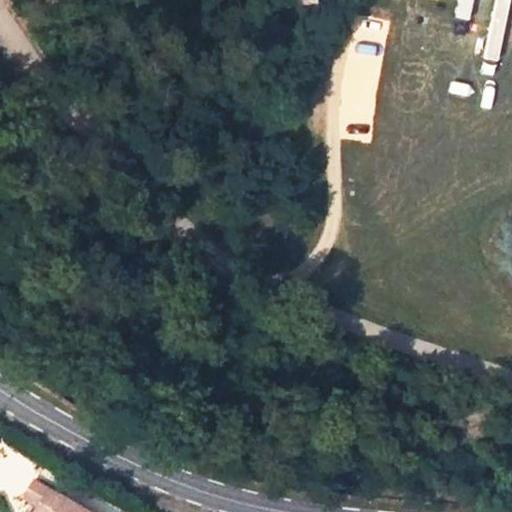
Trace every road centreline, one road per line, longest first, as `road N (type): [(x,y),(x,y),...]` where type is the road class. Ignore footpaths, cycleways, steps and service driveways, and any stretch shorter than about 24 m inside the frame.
road 1 (track): [(349,0),(339,50),(331,235),(323,257),(276,294)]
road 2 (tertiary): [(0,389),(106,452),(188,487),(284,511)]
